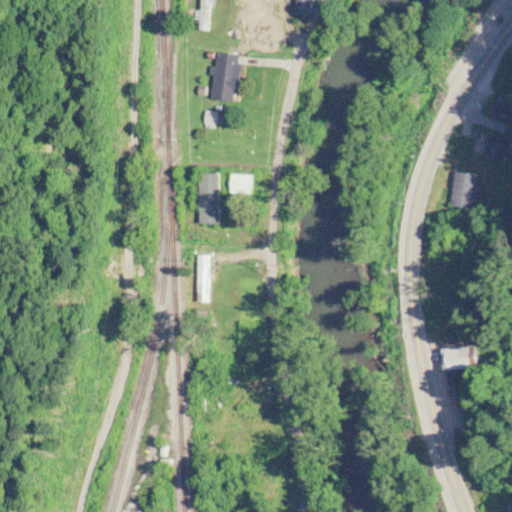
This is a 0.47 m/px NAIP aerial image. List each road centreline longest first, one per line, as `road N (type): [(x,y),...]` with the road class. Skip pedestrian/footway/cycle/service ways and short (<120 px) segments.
road 1 (residential): [(78,511),(130,317),(139,0)]
road 2 (residential): [(301,46),(273,195),(268,297),(308,499),(303,511)]
road 3 (secondary): [(458,102),(422,181),(408,289),(433,426),(461,511)]
